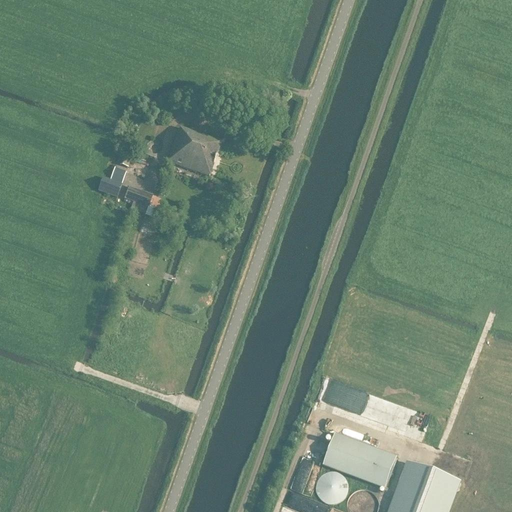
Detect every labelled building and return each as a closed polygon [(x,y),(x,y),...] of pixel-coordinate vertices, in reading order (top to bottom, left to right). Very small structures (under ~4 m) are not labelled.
[(167,162),(209,177),(221,142),(179,128),(176,138),(175,138),(167,162)] [(132,156),(121,153),(117,164),(127,168),(132,156)] [(122,184),(126,172),(114,168),(110,179),(122,184)] [(104,198),(116,202),(122,184),(103,177),(98,192),(104,194),(104,198)] [(145,215),(148,207),(152,195),(129,187),(124,199),(133,202),(130,209),(145,215)] [(323,467),(384,490),(396,458),(335,435),(323,467)] [(448,511),(459,482),(434,473),(408,464),(390,511),(448,511)] [(295,483),(305,486),(309,472),(299,469),(295,483)] [(346,489),(346,486),(345,484),(344,481),(342,479),(341,478),(338,476),(335,475),(333,475),(330,475),(327,476),(325,478),(323,479),(322,481),(320,483),(320,486),(319,488),(319,490),(320,493),(321,495),(323,497),(325,500),(327,501),(329,501),(332,502),(335,502),(337,501),(340,500),(342,498),(343,496),(345,494),(345,492),(346,489)] [(302,502),(303,488),(294,488),(293,501),(302,502)] [(323,511),(325,511),(331,503),(310,491),(304,501),(323,511)] [(377,509),(377,508),(377,506),(376,503),(374,499),(372,498),(370,496),(367,495),(365,495),(363,495),(360,496),(358,497),(356,498),(354,500),(352,502),(351,505),(351,507),(351,510),(351,511),(376,511),(377,511),(377,509)]
